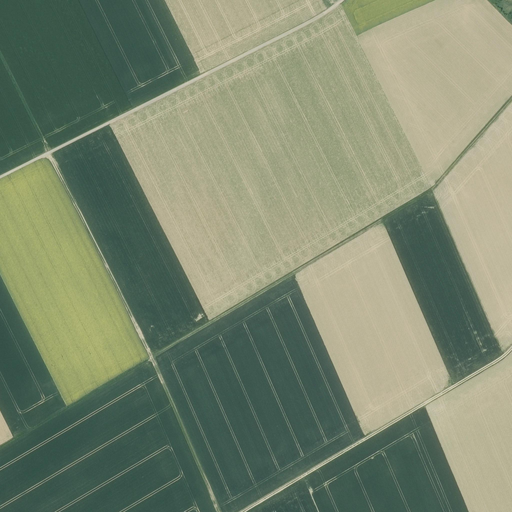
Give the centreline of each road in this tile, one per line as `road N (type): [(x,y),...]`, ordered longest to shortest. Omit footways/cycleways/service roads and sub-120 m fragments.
road 1 (track): [(0,448),(434,188),(511,99)]
road 2 (track): [(0,177),(343,0)]
road 3 (track): [(511,348),(244,511)]
road 4 (track): [(151,357),(49,153)]
road 5 (track): [(219,511),(150,358)]
